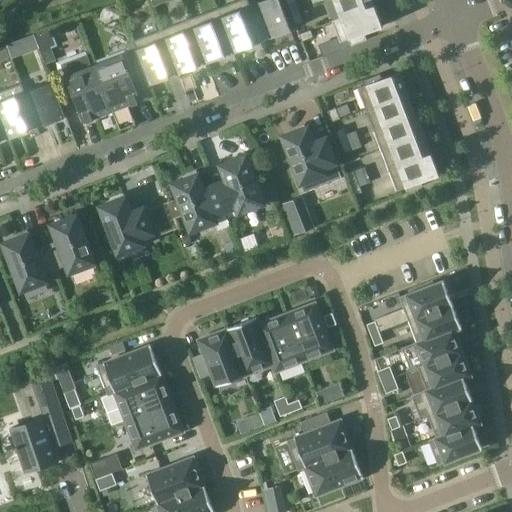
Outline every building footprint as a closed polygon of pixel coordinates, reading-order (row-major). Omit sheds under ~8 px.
[(246,0),(239,0),(218,8),(221,16),(234,52),(262,41),(249,6),(246,0)] [(279,0),(263,0),(249,6),(262,41),(291,30),(279,0)] [(293,0),(287,2),(291,14),(299,11),(295,0),(293,0)] [(334,0),(341,17),(341,18),(375,5),(372,0),(334,0)] [(375,5),(341,18),(341,17),(332,20),(340,42),(349,39),(351,45),(367,40),(364,33),(383,26),(375,5)] [(218,8),(190,19),(193,27),(206,63),(234,52),(221,16),(218,8)] [(299,11),(291,14),(296,25),(303,22),(299,11)] [(190,19),(162,30),(165,38),(178,73),(206,63),(193,27),(190,19)] [(35,35),(47,64),(56,60),(51,47),(56,45),(50,29),(35,35)] [(162,30),(133,41),(136,49),(149,84),(178,73),(165,38),(162,30)] [(299,34),(308,58),(309,58),(319,54),(310,30),(299,34)] [(23,54),(18,40),(7,44),(12,58),(23,54)] [(0,50),(0,60),(10,57),(6,48),(0,50)] [(123,53),(94,64),(112,111),(141,100),(123,53)] [(112,111),(94,64),(91,65),(87,54),(61,64),(62,66),(83,122),(112,111)] [(366,109),(408,93),(400,71),(382,79),(380,74),(365,80),(367,84),(357,88),(366,109)] [(21,84),(37,127),(66,116),(50,72),(21,84)] [(21,84),(0,91),(0,113),(9,138),(37,127),(21,84)] [(416,113),(408,93),(366,109),(373,129),(416,113)] [(156,101),(159,109),(168,106),(165,98),(156,101)] [(340,119),(336,107),(328,110),(333,122),(340,119)] [(0,141),(9,138),(0,113),(0,141)] [(424,133),(416,113),(373,129),(381,149),(424,133)] [(283,136),(304,192),(341,178),(326,138),(316,141),(314,142),(308,127),(283,136)] [(340,142),(348,139),(344,128),(336,130),(340,142)] [(432,153),(424,133),(381,149),(389,170),(432,153)] [(352,150),(348,139),(340,142),(345,153),(352,150)] [(440,174),(432,153),(389,170),(397,191),(406,187),(407,191),(423,186),(421,181),(440,174)] [(215,186),(225,210),(236,206),(239,212),(263,203),(246,156),(221,165),(227,181),(215,186)] [(346,173),(350,184),(358,181),(354,170),(346,173)] [(225,210),(215,186),(204,190),(198,174),(173,184),(191,231),(216,221),(219,230),(231,226),(225,210)] [(362,193),(358,181),(350,184),(355,195),(362,193)] [(143,208),(131,213),(125,197),(100,206),(105,220),(118,253),(155,239),(143,208)] [(307,213),(288,221),(293,234),(312,227),(307,213)] [(46,245),(56,270),(67,265),(71,276),(96,267),(76,215),(52,225),(58,240),(46,245)] [(44,274),(56,270),(46,245),(34,249),(28,234),(4,243),(22,290),(46,281),(44,274)] [(408,321),(452,304),(443,280),(399,297),(408,321)] [(286,314),(304,361),(333,350),(315,302),(286,314)] [(408,321),(416,342),(417,343),(454,329),(454,330),(461,327),(452,304),(408,321)] [(332,313),(324,316),(328,328),(337,324),(332,313)] [(304,361),(286,314),(259,324),(258,324),(273,365),(272,365),(275,372),(304,361)] [(227,328),(245,375),(272,365),(273,365),(258,324),(259,324),(256,317),(227,328)] [(375,321),(366,324),(370,335),(379,332),(375,321)] [(198,339),(216,386),(245,375),(227,328),(198,339)] [(462,351),(454,330),(454,329),(417,343),(416,342),(401,348),(411,372),(418,369),(418,368),(462,351)] [(379,332),(370,335),(375,346),(383,342),(379,332)] [(114,392),(161,374),(150,345),(96,366),(108,396),(114,393),(114,392)] [(463,377),(464,378),(471,375),(462,351),(418,368),(418,369),(420,375),(426,389),(426,391),(463,377)] [(211,374),(203,353),(192,358),(200,378),(211,374)] [(381,382),(393,377),(389,367),(377,371),(381,382)] [(59,462),(54,448),(73,442),(50,373),(30,380),(43,417),(9,429),(25,474),(59,462)] [(125,420),(172,402),(161,374),(114,392),(114,393),(125,420)] [(393,377),(381,382),(386,393),(398,388),(393,377)] [(472,399),(464,378),(463,377),(426,391),(426,389),(411,395),(420,420),(428,417),(427,416),(472,399)] [(75,389),(64,393),(70,409),(81,405),(75,389)] [(280,416),(291,412),(288,404),(285,396),(274,401),(280,416)] [(473,424),(473,425),(481,422),(472,399),(427,416),(428,417),(429,421),(436,437),(436,438),(473,424)] [(299,400),(288,404),(291,412),(302,408),(299,400)] [(183,431),(172,402),(125,420),(136,449),(183,431)] [(84,416),(80,406),(71,409),(76,420),(84,416)] [(326,412),(301,422),(305,433),(331,423),(326,412)] [(396,416),(387,419),(392,430),(400,426),(396,416)] [(305,468),(304,467),(352,449),(340,420),(331,423),(305,433),(287,440),(298,470),(305,468)] [(436,438),(436,437),(428,440),(437,465),(482,448),(473,425),(473,424),(436,438)] [(407,436),(404,427),(392,431),(395,441),(407,436)] [(320,507),(343,498),(339,487),(363,478),(352,449),(304,467),(305,468),(320,507)] [(394,454),(398,465),(407,462),(403,451),(394,454)] [(96,479),(122,469),(116,454),(90,464),(96,479)] [(193,457),(146,475),(157,504),(204,486),(193,457)] [(116,485),(112,474),(96,480),(100,490),(116,485)] [(214,511),(204,486),(157,504),(160,511),(214,511)]
